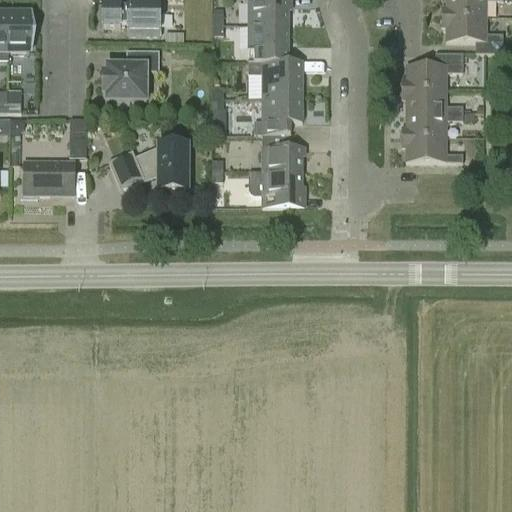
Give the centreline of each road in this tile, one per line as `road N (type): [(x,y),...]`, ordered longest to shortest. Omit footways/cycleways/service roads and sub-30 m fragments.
road 1 (secondary): [(0,276),(511,276)]
road 2 (residential): [(355,224),(357,61),(344,0)]
road 3 (residential): [(74,120),(75,0)]
